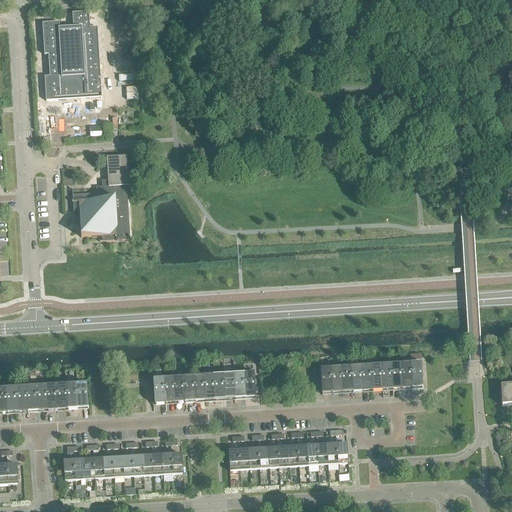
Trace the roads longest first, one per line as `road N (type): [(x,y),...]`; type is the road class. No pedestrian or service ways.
road 1 (tertiary): [(35,327),(511,297)]
road 2 (residential): [(35,327),(15,0)]
road 3 (residential): [(37,429),(355,410)]
road 4 (unclassified): [(210,504),(375,495)]
